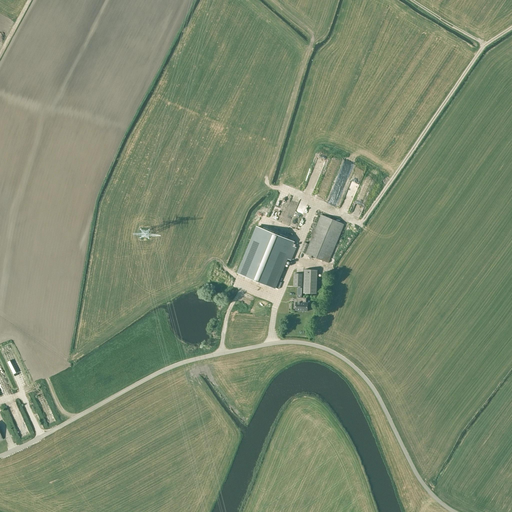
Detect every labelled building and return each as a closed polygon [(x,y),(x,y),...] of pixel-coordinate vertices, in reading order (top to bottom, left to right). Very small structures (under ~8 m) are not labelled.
[(329,162),(324,175),(326,176),(322,186),(328,188),(337,165),(329,162)] [(339,174),(333,190),(336,191),(333,199),(336,200),(345,176),(339,174)] [(371,185),(373,178),(366,176),(362,187),(365,189),(367,183),(371,185)] [(305,253),(328,263),(344,224),(321,215),(309,244),(305,242),(301,251),(305,253)] [(294,242),(256,226),(237,273),(275,289),(288,259),(291,261),(296,248),(293,246),(294,242)] [(304,293),(317,293),(318,270),(305,269),(304,293)] [(302,274),(294,273),(294,286),(302,287),(302,274)] [(298,288),(297,294),(297,298),(296,303),(295,311),(307,311),(308,303),(306,303),(306,299),(301,299),(301,294),(302,288),(298,288)] [(0,366),(0,388),(3,396),(9,393),(5,384),(0,386),(0,385),(0,381),(5,380),(5,378),(2,379),(1,377),(4,376),(0,366)]
